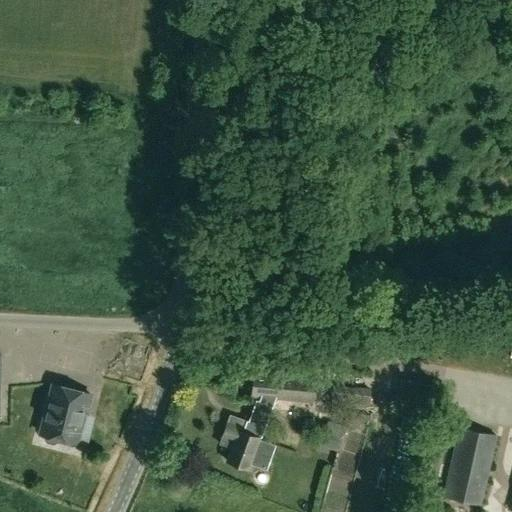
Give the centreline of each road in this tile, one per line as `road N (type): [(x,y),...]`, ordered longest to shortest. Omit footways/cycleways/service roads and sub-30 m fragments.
road 1 (unclassified): [(174,330),(186,118),(210,0)]
road 2 (unclassified): [(111,511),(167,374),(174,330)]
road 3 (unclassified): [(0,321),(174,330)]
